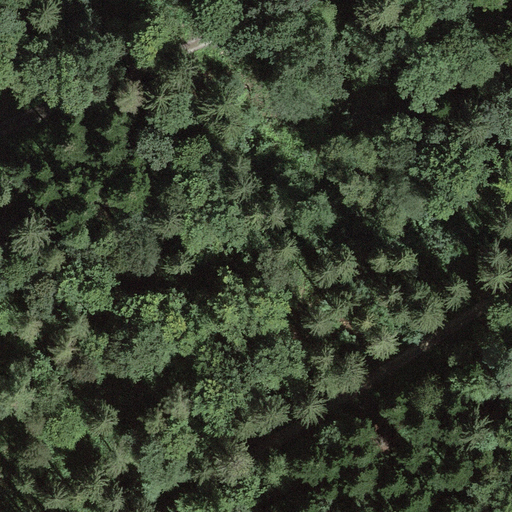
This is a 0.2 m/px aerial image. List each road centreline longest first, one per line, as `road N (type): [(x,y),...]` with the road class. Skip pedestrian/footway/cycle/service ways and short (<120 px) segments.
road 1 (track): [(511,290),(163,511)]
road 2 (track): [(0,133),(295,0)]
